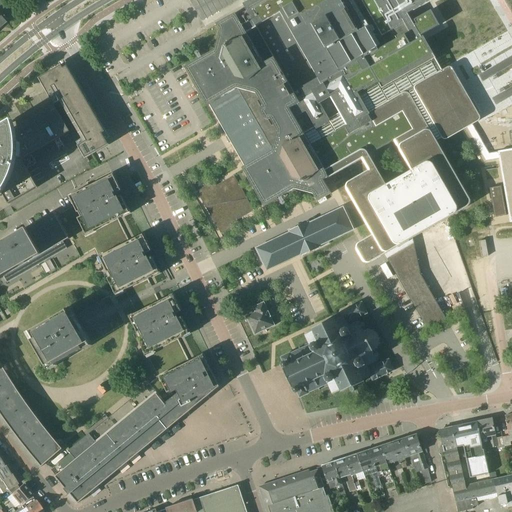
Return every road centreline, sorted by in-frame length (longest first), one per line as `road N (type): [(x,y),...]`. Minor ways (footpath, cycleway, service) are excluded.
road 1 (residential): [(275,446),(151,182),(70,43)]
road 2 (residential): [(275,446),(511,396)]
road 3 (residential): [(93,511),(239,458)]
road 4 (residential): [(511,396),(487,259)]
